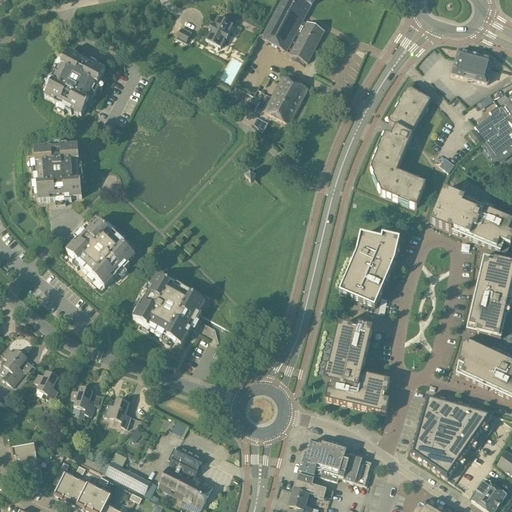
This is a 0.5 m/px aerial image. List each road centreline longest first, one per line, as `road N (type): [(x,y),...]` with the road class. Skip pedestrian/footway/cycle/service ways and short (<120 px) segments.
road 1 (residential): [(407,378),(430,371),(438,353),(457,274),(452,247),(432,240),(417,257),(397,347),(404,375)]
road 2 (tertiary): [(294,346),(346,153),(390,70)]
road 3 (residential): [(240,404),(86,354),(0,290)]
